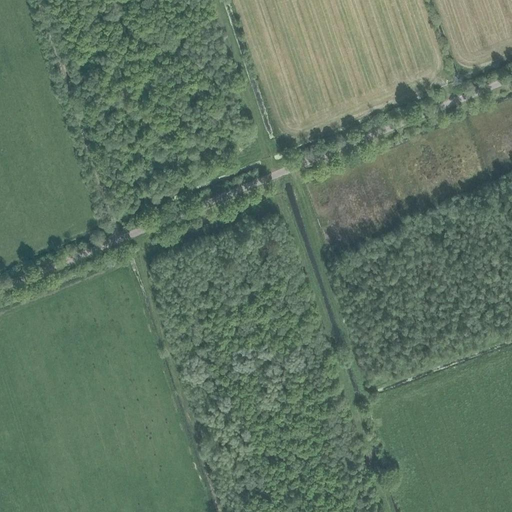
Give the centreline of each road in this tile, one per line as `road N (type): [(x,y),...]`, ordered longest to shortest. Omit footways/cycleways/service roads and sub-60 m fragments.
road 1 (unclassified): [(0,287),(511,77)]
road 2 (track): [(121,239),(40,0)]
